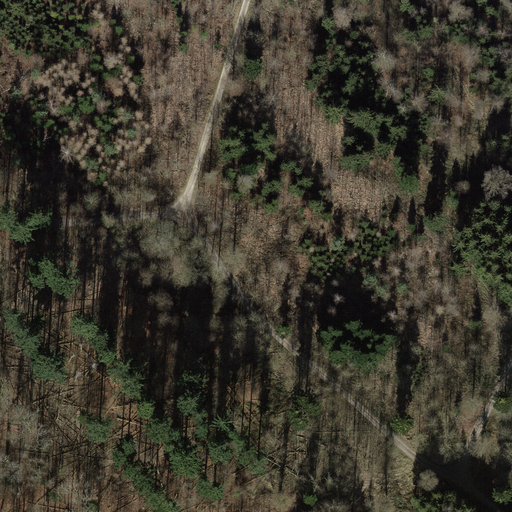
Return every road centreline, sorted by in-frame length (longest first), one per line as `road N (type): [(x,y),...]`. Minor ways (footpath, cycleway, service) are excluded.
road 1 (track): [(247,0),(184,209),(264,325),(422,463),(455,475),(498,511)]
road 2 (track): [(184,209),(47,227),(0,222)]
road 3 (track): [(511,363),(455,475)]
